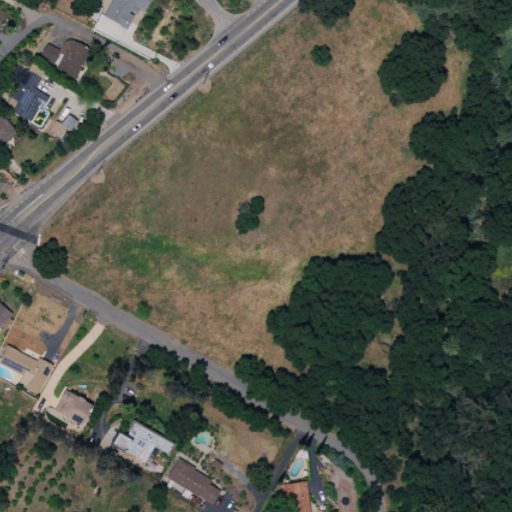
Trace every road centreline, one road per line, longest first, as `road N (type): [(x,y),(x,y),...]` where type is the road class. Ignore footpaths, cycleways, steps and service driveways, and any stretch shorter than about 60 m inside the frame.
road 1 (residential): [(0,252),(352,454),(374,475),(384,511)]
road 2 (secondary): [(44,196),(235,36)]
